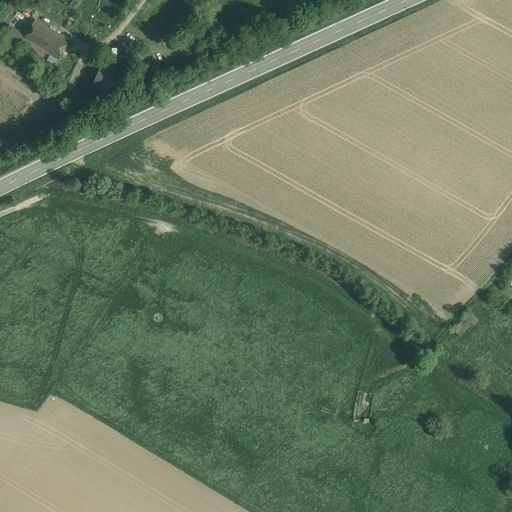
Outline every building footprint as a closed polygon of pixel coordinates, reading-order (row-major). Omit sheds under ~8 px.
[(69,40),(36,20),(27,36),(25,39),(51,54),(48,60),(55,64),(69,40)] [(27,36),(11,26),(6,36),(22,45),(25,39),(27,36)] [(51,54),(25,39),(22,45),(48,60),(51,54)] [(121,79),(99,70),(91,88),(112,98),(121,79)] [(470,311),(454,330),(460,336),(476,317),(470,311)] [(369,422),(374,393),(359,390),(353,419),(369,422)]
